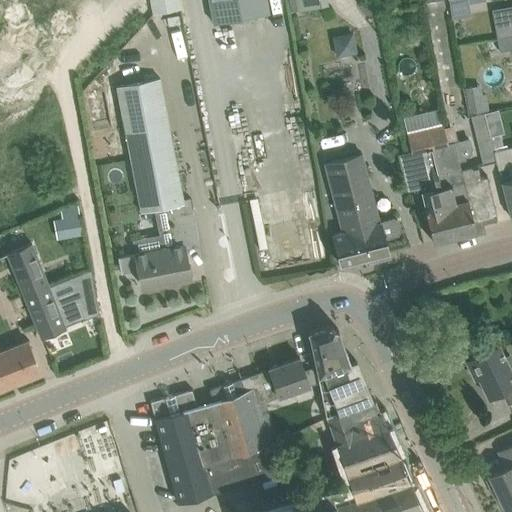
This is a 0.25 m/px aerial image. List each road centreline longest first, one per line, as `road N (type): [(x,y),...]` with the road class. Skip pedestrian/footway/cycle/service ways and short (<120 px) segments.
road 1 (tertiary): [(0,424),(320,299),(340,300),(360,314)]
road 2 (tertiary): [(457,511),(360,314)]
road 3 (tertiary): [(360,314),(393,284),(511,252)]
road 4 (unknown): [(122,376),(159,511)]
